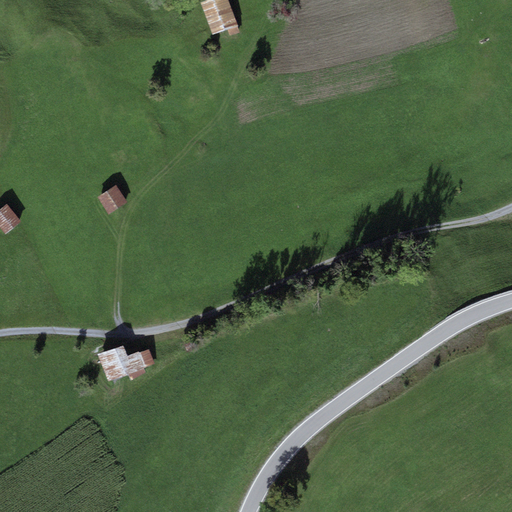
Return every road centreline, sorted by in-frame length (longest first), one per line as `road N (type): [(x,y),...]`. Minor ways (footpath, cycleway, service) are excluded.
road 1 (track): [(511,207),(387,241),(147,333),(0,334)]
road 2 (tertiary): [(511,297),(485,305),(315,422),(281,454),(254,511)]
